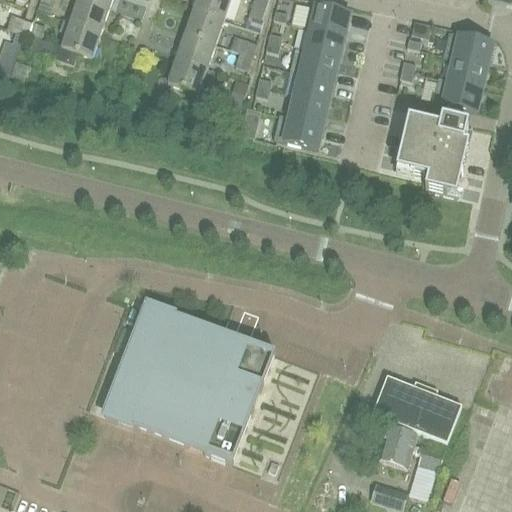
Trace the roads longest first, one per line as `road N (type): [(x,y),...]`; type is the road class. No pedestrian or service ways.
road 1 (tertiary): [(371,267),(0,169)]
road 2 (residential): [(371,267),(348,330),(151,276)]
road 3 (residential): [(469,291),(511,106)]
road 4 (residential): [(394,4),(364,152)]
road 5 (residential): [(511,28),(394,4)]
